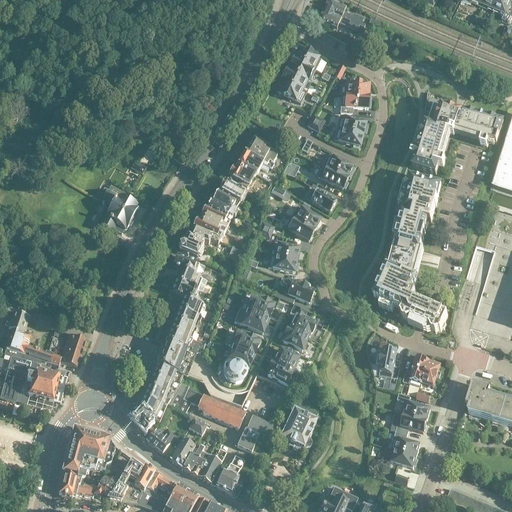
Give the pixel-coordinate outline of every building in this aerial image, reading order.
[(478,7),(482,9),(486,0),(465,0),(478,5),(478,7)] [(486,0),(482,9),(488,11),(488,10),(494,12),(498,0),(486,0)] [(498,0),(494,12),(500,14),(500,16),(501,16),(499,22),(508,26),(511,16),(507,13),(507,11),(508,12),(510,6),(511,0),(498,0)] [(328,1),(324,11),(360,27),(364,29),(366,26),(361,24),(363,20),(353,16),(352,17),(344,14),(346,9),(338,5),(331,2),(328,1)] [(444,12),(449,14),(455,5),(450,2),(444,12)] [(360,27),(324,11),(319,22),(337,30),(339,25),(356,33),(358,27),(360,28),(360,27)] [(505,30),(503,36),(509,38),(511,26),(511,25),(510,25),(508,29),(506,28),(505,28),(505,30)] [(299,50),(293,61),(315,72),(321,61),(312,57),(312,56),(306,53),(306,54),(299,50)] [(290,61),(288,66),(290,67),(288,71),(310,83),(315,72),(293,61),(293,62),(290,61)] [(334,79),(333,79),(339,82),(344,72),(344,71),(339,68),(339,69),(334,79)] [(283,75),(280,80),(282,81),(281,83),(282,83),(306,95),(312,84),(310,83),(288,71),(287,71),(285,76),(283,75)] [(347,85),(346,96),(368,98),(369,86),(363,86),(363,83),(353,82),(353,85),(347,85)] [(281,83),(276,94),(283,97),(283,98),(289,101),(289,100),(300,106),(306,95),(282,83),(281,83)] [(415,162),(413,169),(436,176),(438,168),(444,170),(446,163),(443,162),(451,136),(454,137),(481,145),(480,147),(487,149),(489,144),(497,147),(504,124),(461,111),(460,113),(450,110),(453,102),(428,94),(425,114),(430,116),(427,127),(426,126),(424,134),(415,162)] [(266,95),(251,123),(277,137),(292,109),(266,95)] [(340,110),(340,115),(352,116),(352,110),(368,111),(368,110),(370,110),(371,100),(368,100),(368,98),(346,96),(346,97),(341,96),(340,110)] [(308,127),(308,128),(313,131),(319,120),(314,118),(308,127)] [(340,118),(337,130),(363,137),(364,135),(366,135),(368,128),(365,128),(366,125),(340,118)] [(319,120),(313,131),(318,134),(324,123),(319,120)] [(337,130),(333,142),(353,147),(352,150),(358,151),(359,149),(360,149),(363,137),(337,130)] [(511,190),(511,130),(496,183),(511,190)] [(245,155),(269,169),(271,170),(274,166),(273,166),(277,159),(276,157),(267,151),(268,149),(254,141),(246,155),(245,155)] [(307,141),(301,152),(306,155),(312,144),(307,141)] [(239,166),(257,176),(261,170),(267,174),(269,169),(245,155),(239,166)] [(328,157),(323,168),(347,179),(348,180),(353,169),(328,157)] [(288,164),(286,169),(297,174),(299,169),(288,164)] [(133,165),(131,170),(142,176),(147,168),(133,165)] [(257,176),(239,166),(238,167),(235,171),(230,180),(237,184),(235,187),(246,194),(248,190),(250,192),(255,183),(253,182),(256,176),(257,177),(257,176)] [(323,168),(317,179),(342,191),(347,179),(323,168)] [(286,169),(283,174),(294,180),(297,174),(286,169)] [(387,268),(374,299),(381,302),(379,308),(392,314),(395,308),(402,311),(400,316),(401,316),(403,320),(407,322),(408,326),(419,330),(427,334),(431,333),(435,334),(439,333),(440,333),(441,332),(444,330),(446,326),(445,323),(448,317),(447,316),(445,312),(441,310),(437,312),(432,310),(427,308),(423,306),(413,302),(416,295),(412,294),(417,282),(416,281),(424,252),(420,251),(428,223),(431,224),(435,207),(436,208),(438,201),(437,201),(441,186),(410,178),(407,186),(403,185),(401,193),(404,194),(403,199),(400,198),(398,206),(402,207),(400,216),(403,216),(401,224),(396,223),(392,236),(397,237),(395,247),(389,269),(387,268)] [(219,195),(239,206),(245,196),(225,184),(225,185),(222,185),(220,189),(221,191),(219,195)] [(136,214),(139,209),(137,208),(140,204),(132,199),(131,200),(127,198),(128,197),(111,187),(102,203),(107,206),(134,221),(137,215),(136,214)] [(275,187),(272,192),(282,198),(285,193),(275,187)] [(313,190),(306,201),(329,215),(336,204),(313,190)] [(212,203),(236,216),(237,214),(235,213),(239,206),(219,195),(218,194),(212,203)] [(235,218),(236,216),(212,203),(206,213),(229,224),(233,217),(235,218)] [(134,221),(107,206),(96,226),(100,228),(100,229),(96,237),(101,240),(106,232),(111,235),(114,230),(122,235),(124,230),(126,231),(129,226),(130,227),(134,221)] [(296,208),(290,218),(314,232),(320,221),(296,208)] [(203,220),(201,223),(225,234),(230,224),(229,224),(206,213),(205,213),(202,213),(200,217),(202,219),(203,220)] [(290,218),(284,229),(307,243),(314,232),(290,218)] [(511,219),(501,219),(488,226),(480,236),(476,247),(485,250),(495,253),(498,241),(510,238),(511,238),(511,219)] [(194,232),(215,241),(218,236),(223,238),(225,234),(201,223),(200,226),(197,225),(194,232)] [(262,225),(260,230),(271,235),(273,229),(262,225)] [(260,230),(258,236),(269,240),(271,235),(260,230)] [(190,239),(208,248),(210,244),(217,247),(219,243),(215,241),(194,232),(190,239)] [(208,248),(190,239),(188,238),(187,239),(185,241),(186,243),(185,245),(182,244),(179,249),(180,253),(181,253),(197,261),(197,259),(199,260),(203,253),(201,252),(203,248),(207,249),(208,248)] [(273,245),(270,257),(297,263),(300,251),(273,245)] [(232,249),(228,259),(237,263),(241,253),(232,249)] [(270,257),(268,270),(294,275),(295,273),(297,273),(299,266),(296,265),(297,263),(270,257)] [(176,271),(207,283),(210,284),(212,280),(202,276),(204,269),(177,258),(173,269),(176,271)] [(246,261),(244,266),(255,271),(258,265),(246,261)] [(177,279),(176,284),(195,292),(206,296),(208,292),(204,290),(207,283),(176,271),(174,278),(177,279)] [(234,281),(202,360),(211,377),(212,379),(213,381),(214,383),(215,385),(217,387),(221,390),(225,392),(229,394),(234,395),(239,395),(241,395),(243,395),(245,394),(246,394),(249,393),(257,377),(258,378),(294,395),(296,397),(297,396),(302,384),(313,360),(330,323),(293,306),(292,309),(290,314),(289,316),(285,314),(281,312),(275,310),(278,302),(279,300),(234,281)] [(284,295),(281,301),(291,305),(292,305),(295,300),(309,306),(314,294),(308,291),(310,287),(301,283),(299,287),(289,283),(283,295),(284,295)] [(171,295),(184,300),(193,303),(194,299),(193,298),(195,292),(176,284),(171,295)] [(11,297),(0,290),(0,302),(6,306),(11,297)] [(184,300),(180,311),(198,318),(201,312),(203,313),(206,307),(203,306),(203,307),(193,303),(184,300)] [(175,322),(194,329),(196,323),(199,324),(201,319),(198,318),(180,311),(175,322)] [(8,350),(24,356),(27,347),(30,337),(23,335),(29,317),(14,312),(8,330),(11,331),(5,349),(8,350)] [(175,322),(171,333),(189,341),(192,334),(195,335),(196,331),(194,329),(175,322)] [(167,344),(166,344),(196,356),(202,353),(205,346),(189,340),(189,341),(171,333),(170,334),(170,336),(167,343),(167,344)] [(60,363),(76,369),(86,341),(68,335),(63,352),(61,358),(27,347),(24,356),(58,367),(60,363)] [(158,363),(156,366),(157,367),(157,366),(183,377),(186,379),(187,378),(196,356),(166,344),(167,344),(166,344),(165,347),(158,363)] [(4,388),(1,399),(52,412),(54,404),(61,406),(69,374),(57,371),(57,373),(46,370),(45,375),(39,373),(41,365),(37,365),(32,364),(33,359),(24,356),(8,350),(7,357),(11,358),(3,388),(4,388)] [(378,357),(376,367),(381,367),(379,378),(391,381),(392,380),(397,382),(400,370),(394,369),(396,354),(384,351),(383,358),(378,357)] [(406,373),(402,384),(408,386),(421,390),(422,385),(429,364),(427,363),(428,361),(419,358),(418,360),(416,360),(412,374),(406,373)] [(429,364),(422,385),(433,389),(435,383),(438,384),(441,375),(438,374),(440,368),(440,365),(434,363),(433,365),(429,364)] [(183,377),(157,366),(157,367),(153,378),(178,388),(179,388),(180,387),(179,386),(183,377)] [(169,397),(172,398),(178,388),(153,378),(148,389),(169,397)] [(475,386),(470,401),(468,407),(470,407),(468,415),(511,428),(511,402),(490,396),(491,392),(475,386)] [(173,398),(167,408),(181,415),(184,416),(191,404),(199,408),(198,410),(204,413),(203,415),(238,431),(245,416),(203,398),(180,387),(179,388),(178,388),(172,398),(173,398)] [(148,389),(144,400),(165,408),(169,397),(148,389)] [(399,395),(398,401),(405,403),(401,414),(427,423),(430,411),(409,404),(411,399),(399,395)] [(418,395),(417,401),(428,404),(430,399),(418,395)] [(165,408),(144,400),(139,410),(146,417),(148,416),(156,424),(157,423),(156,423),(165,408)] [(281,440),(289,444),(289,445),(294,448),(294,447),(303,451),(303,450),(304,451),(310,450),(312,445),(310,441),(309,440),(312,435),(311,435),(316,424),(303,417),(305,413),(304,411),(299,408),(297,409),(295,413),(293,413),(281,440)] [(145,433),(150,438),(156,431),(153,427),(156,424),(148,416),(146,417),(139,410),(138,409),(130,417),(145,433)] [(393,425),(391,431),(396,433),(407,436),(409,430),(424,435),(427,423),(401,414),(396,413),(392,425),(393,425)] [(265,449),(274,429),(252,419),(246,432),(245,432),(237,448),(251,455),(256,445),(265,449)] [(194,421),(189,431),(201,438),(207,429),(194,421)] [(156,431),(150,438),(146,444),(162,456),(175,440),(164,431),(163,432),(159,428),(156,431)] [(64,476),(80,480),(79,486),(78,486),(77,489),(82,490),(84,487),(97,489),(103,479),(100,475),(101,471),(104,472),(105,467),(111,465),(115,450),(112,445),(109,444),(106,438),(97,435),(96,436),(90,434),(90,433),(81,430),(75,433),(64,476)] [(208,442),(215,446),(220,437),(213,433),(208,442)] [(394,439),(390,450),(416,458),(420,447),(405,442),(407,436),(396,433),(394,439)] [(170,462),(182,472),(190,457),(195,449),(186,444),(187,442),(183,440),(170,462)] [(190,457),(182,472),(190,476),(201,454),(204,449),(200,447),(198,451),(195,449),(190,457)] [(386,449),(382,461),(412,471),(413,468),(416,469),(418,461),(415,461),(416,458),(390,450),(386,449)] [(209,459),(197,480),(210,486),(226,455),(220,451),(214,462),(209,459)] [(203,455),(201,454),(190,476),(197,480),(209,459),(209,457),(204,454),(203,455)] [(237,479),(244,463),(245,463),(234,458),(225,476),(222,474),(216,489),(236,500),(245,483),(237,479)] [(109,502),(120,504),(130,487),(134,488),(143,472),(131,463),(118,486),(109,502)] [(120,504),(137,508),(144,493),(154,474),(145,468),(143,472),(134,488),(130,487),(120,504)] [(163,511),(177,488),(154,474),(144,493),(137,508),(149,511),(163,511)] [(79,486),(80,480),(64,476),(59,497),(72,500),(72,498),(76,499),(76,497),(77,489),(78,486),(79,486)] [(398,477),(396,483),(407,487),(409,481),(398,477)] [(99,489),(94,497),(100,500),(101,498),(106,501),(109,502),(118,486),(111,482),(103,481),(99,489)] [(82,490),(77,489),(76,497),(93,499),(94,497),(99,489),(97,489),(84,487),(82,490)] [(177,511),(188,494),(177,488),(163,511),(177,511)] [(321,511),(320,511),(343,511),(345,510),(348,511),(352,511),(357,501),(334,489),(326,506),(324,505),(321,511)] [(451,491),(446,504),(451,507),(457,493),(451,491)] [(457,493),(451,507),(457,509),(462,495),(457,493)] [(188,494),(177,511),(191,511),(198,500),(188,494)] [(462,495),(457,509),(462,511),(468,498),(462,495)] [(468,498),(462,511),(464,511),(468,511),(473,500),(468,498)] [(191,511),(205,511),(209,505),(198,500),(191,511)] [(473,500),(468,511),(474,511),(479,502),(473,500)] [(479,502),(474,511),(481,511),(484,504),(479,502)]
